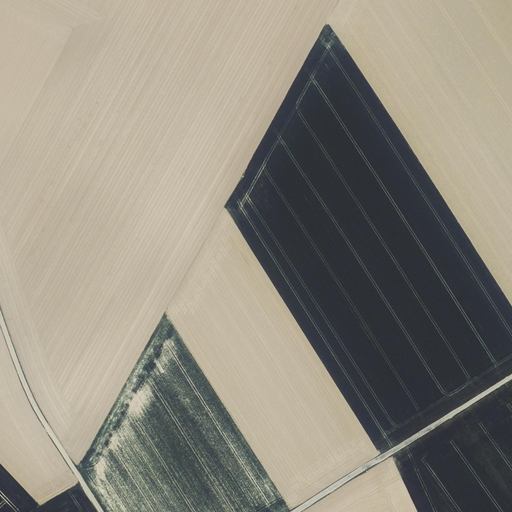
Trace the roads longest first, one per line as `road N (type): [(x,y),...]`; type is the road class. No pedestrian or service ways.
road 1 (track): [(296,511),(511,376)]
road 2 (track): [(0,316),(34,407),(101,511)]
